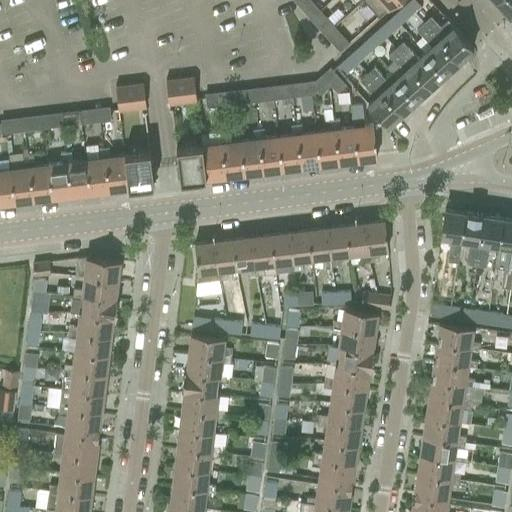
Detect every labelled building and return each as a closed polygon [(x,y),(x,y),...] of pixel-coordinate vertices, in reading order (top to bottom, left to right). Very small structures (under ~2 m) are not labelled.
[(363,0),(378,17),(396,0),(363,0)] [(414,11),(420,6),(414,0),(409,0),(406,3),(414,11)] [(511,12),(511,0),(496,0),(496,1),(509,15),(511,12)] [(312,16),(319,10),(312,2),(305,8),(312,16)] [(406,3),(395,12),(403,21),(414,11),(406,3)] [(431,16),(425,21),(458,60),(473,47),(473,46),(472,46),(448,19),(440,26),(431,16)] [(389,18),(378,28),(385,37),(396,27),(389,18)] [(327,32),(334,26),(327,19),(320,25),(327,32)] [(423,35),(416,41),(425,51),(444,73),(458,60),(425,21),(417,28),(423,35)] [(374,47),(385,37),(378,28),(367,38),(374,47)] [(342,49),(348,43),(342,35),(335,41),(342,49)] [(403,40),(396,46),(430,85),(444,73),(425,51),(418,58),(403,40)] [(356,62),(367,53),(360,44),(349,54),(356,62)] [(394,59),(387,65),(397,76),(416,98),(430,85),(396,46),(389,52),(394,59)] [(346,72),(356,62),(349,54),(338,64),(346,72)] [(374,65),(367,71),(401,111),(416,98),(397,76),(390,82),(374,65)] [(338,77),(332,70),(323,77),(330,85),(338,77)] [(363,81),(355,88),(370,104),(386,123),(387,124),(401,111),(367,71),(360,77),(363,81)] [(193,76),(165,80),(168,103),(196,100),(193,76)] [(336,92),(345,85),(338,77),(330,85),(336,92)] [(118,110),(145,106),(142,83),(115,86),(118,110)] [(310,84),(297,86),(298,96),(311,94),(310,84)] [(323,91),(316,84),(310,84),(311,94),(320,93),(323,91)] [(291,87),(278,88),(279,98),(292,96),(291,87)] [(272,89),(259,91),(260,100),(273,99),(272,89)] [(253,91),(240,93),(242,103),(255,101),(253,91)] [(234,94),(222,95),(223,105),(236,103),(234,94)] [(206,107),(217,106),(216,96),(204,97),(206,107)] [(370,104),(350,105),(353,127),(351,127),(355,159),(377,157),(373,125),(386,123),(370,104)] [(108,107),(98,108),(98,111),(99,120),(99,121),(110,120),(110,119),(110,117),(109,112),(109,110),(108,107)] [(92,109),(79,110),(81,124),(93,122),(92,109)] [(331,109),(324,110),(325,121),(328,121),(333,120),(331,109)] [(73,111),(60,112),(62,126),(75,124),(73,111)] [(55,113),(42,115),(44,128),(56,127),(55,113)] [(36,115),(22,117),(23,130),(38,129),(36,115)] [(16,118),(4,119),(4,123),(5,133),(17,131),(16,118)] [(339,119),(333,120),(334,129),(337,161),(355,159),(351,127),(340,129),(339,119)] [(329,130),(315,132),(319,164),(337,161),(334,129),(333,120),(328,121),(329,130)] [(301,124),(294,125),(295,134),(299,166),(319,164),(315,132),(302,133),(301,124)] [(291,134),(277,136),(281,168),(299,166),(295,134),(294,125),(290,125),(291,134)] [(263,128),(258,129),(259,138),(263,170),(281,168),(277,136),(264,138),(263,128)] [(254,139),(241,140),(245,173),(263,170),(259,138),(258,129),(252,130),(254,139)] [(226,133),(220,134),(225,175),(245,173),(241,140),(227,142),(226,133)] [(215,143),(201,145),(205,177),(225,175),(220,134),(214,135),(215,143)] [(201,144),(175,147),(180,181),(205,177),(201,145),(201,144)] [(108,147),(103,148),(104,156),(108,189),(128,187),(127,182),(124,153),(109,155),(108,147)] [(98,156),(85,158),(89,192),(108,189),(104,156),(103,148),(97,148),(98,156)] [(124,153),(128,187),(153,184),(149,150),(124,153)] [(70,152),(65,153),(66,160),(70,194),(89,192),(85,158),(71,160),(70,152)] [(61,161),(48,163),(52,196),(70,194),(66,160),(65,153),(60,153),(61,161)] [(33,156),(26,157),(27,165),(32,199),(52,196),(48,163),(34,164),(33,156)] [(24,165),(9,167),(14,201),(32,199),(27,165),(26,157),(23,157),(24,165)] [(0,202),(14,201),(9,167),(0,168),(0,202)] [(447,260),(457,262),(465,212),(445,209),(441,236),(451,237),(447,260)] [(465,212),(461,239),(463,239),(469,240),(466,263),(475,265),(483,214),(465,212)] [(488,243),(498,244),(502,217),(483,214),(475,265),(485,266),(488,243)] [(498,244),(494,267),(504,269),(501,286),(510,288),(511,275),(511,218),(502,217),(498,244)] [(384,220),(365,222),(370,262),(378,260),(377,250),(388,248),(384,220)] [(365,222),(346,225),(350,253),(359,252),(361,263),(370,262),(365,222)] [(346,225),(328,227),(333,266),(340,265),(339,254),(350,253),(346,225)] [(328,227),(309,229),(312,258),(320,257),(322,267),(333,266),(328,227)] [(309,229),(291,231),(296,271),(302,270),(301,259),(312,258),(309,229)] [(291,231),(272,234),(277,273),(296,271),(291,231)] [(272,234),(253,236),(257,275),(277,273),(272,234)] [(253,236),(234,238),(237,267),(246,266),(247,277),(257,275),(253,236)] [(215,241),(219,280),(227,279),(228,284),(239,283),(237,267),(234,238),(215,241)] [(197,283),(219,280),(215,241),(194,243),(198,272),(197,283)] [(84,277),(117,281),(119,260),(87,256),(77,257),(75,275),(84,277)] [(49,261),(33,263),(34,275),(50,273),(49,261)] [(73,287),(72,292),(82,294),(115,298),(115,296),(117,281),(84,277),(83,289),(73,287)] [(33,278),(31,289),(44,291),(45,279),(33,278)] [(56,286),(56,293),(67,294),(68,287),(56,286)] [(31,289),(29,310),(41,312),(44,291),(31,289)] [(350,290),(335,291),(335,293),(335,303),(350,302),(350,290)] [(313,291),(297,292),(298,293),(298,305),(313,305),(313,291)] [(335,291),(321,292),(321,304),(335,303),(335,293),(335,291)] [(360,304),(375,306),(377,294),(362,291),(360,304)] [(72,292),(70,312),(79,313),(112,317),(115,318),(115,313),(117,298),(115,298),(82,294),(72,292)] [(297,292),(282,292),(282,304),(282,306),(298,305),(298,293),(297,292)] [(377,294),(375,306),(389,308),(391,296),(377,294)] [(429,313),(429,314),(444,316),(446,305),(431,303),(429,313)] [(450,306),(449,317),(462,319),(464,308),(450,306)] [(332,320),(332,325),(374,332),(377,313),(377,312),(357,309),(344,307),(342,322),(332,320)] [(474,322),(486,323),(488,310),(476,308),(474,322)] [(287,310),(285,325),(286,325),(297,327),(299,312),(298,311),(287,310)] [(488,310),(486,323),(500,326),(502,313),(488,310)] [(69,324),(68,332),(110,338),(112,317),(79,313),(78,325),(69,324)] [(30,315),(28,327),(41,329),(43,317),(30,315)] [(192,327),(192,328),(226,332),(226,331),(227,320),(213,318),(193,316),(192,327)] [(228,320),(226,332),(240,333),(242,322),(228,320)] [(440,322),(437,340),(469,345),(478,347),(479,342),(469,341),(472,326),(440,322)] [(249,334),(264,336),(265,325),(265,324),(251,323),(249,332),(249,334)] [(265,325),(264,336),(278,338),(279,328),(280,327),(280,326),(265,324),(265,325)] [(342,345),(341,346),(371,350),(374,332),(332,325),(331,331),(340,332),(339,345),(342,345)] [(41,329),(28,327),(27,344),(39,346),(41,329)] [(286,328),(283,342),(295,343),(297,344),(299,330),(286,328)] [(68,332),(67,337),(76,338),(75,352),(107,356),(110,338),(68,332)] [(191,333),(189,352),(221,356),(230,357),(232,348),(222,346),(223,337),(211,336),(191,333)] [(437,340),(434,360),(468,365),(475,366),(476,360),(467,359),(469,345),(437,340)] [(264,356),(277,358),(278,343),(266,342),(264,356)] [(295,343),(283,342),(281,357),(294,359),(297,344),(295,343)] [(330,358),(329,364),(336,365),(339,365),(368,369),(371,370),(372,360),(374,351),(371,350),(341,346),(340,358),(340,359),(339,359),(330,358)] [(64,363),(63,370),(105,375),(107,356),(75,352),(73,365),(64,363)] [(189,352),(187,371),(219,375),(219,370),(220,365),(220,362),(230,363),(230,357),(221,356),(189,352)] [(25,353),(24,365),(37,366),(38,354),(25,353)] [(434,360),(431,379),(473,385),(474,380),(466,379),(468,365),(434,360)] [(37,366),(24,365),(22,382),(35,383),(37,366)] [(263,365),(261,380),(274,381),(276,367),(263,365)] [(324,375),(323,382),(365,389),(368,369),(339,365),(336,365),(334,376),(324,375)] [(280,366),(278,380),(290,381),(292,381),(294,368),(280,366)] [(3,370),(2,384),(14,386),(15,386),(17,371),(3,370)] [(63,370),(61,388),(103,394),(105,375),(63,370)] [(184,371),(182,389),(214,393),(215,380),(226,382),(227,375),(219,375),(187,371),(184,371)] [(431,379),(429,396),(470,403),(473,385),(431,379)] [(274,381),(261,380),(260,393),(272,395),(274,381)] [(290,381),(278,380),(276,396),(290,398),(292,381),(290,381)] [(332,389),(330,402),(363,407),(365,389),(323,382),(322,388),(332,389)] [(61,388),(59,407),(100,412),(103,394),(61,388)] [(184,391),(182,408),(222,413),(222,409),(214,408),(216,394),(214,394),(214,393),(182,389),(181,391),(184,391)] [(21,390),(19,402),(32,404),(33,391),(21,390)] [(1,392),(0,405),(0,406),(12,408),(14,394),(1,392)] [(429,396),(426,416),(458,421),(459,408),(469,409),(470,403),(429,396)] [(317,400),(315,413),(318,414),(318,418),(360,425),(363,407),(330,402),(317,400)] [(32,404),(19,402),(17,419),(30,421),(32,404)] [(257,403),(256,417),(268,419),(270,405),(257,403)] [(274,403),(273,417),(285,419),(286,419),(296,419),(297,414),(295,412),(287,411),(288,405),(276,403),(274,403)] [(12,408),(0,406),(0,422),(11,424),(12,408)] [(59,407),(58,412),(67,413),(64,434),(81,436),(82,430),(98,432),(100,412),(59,407)] [(182,408),(180,426),(212,430),(213,419),(221,420),(222,413),(182,408)] [(511,414),(505,414),(502,428),(511,429),(511,414)] [(426,416),(423,435),(464,441),(465,436),(456,435),(457,421),(426,416)] [(268,419),(256,417),(254,431),(267,432),(268,419)] [(285,419),(273,417),(271,433),(284,434),(286,419),(285,419)] [(326,426),(324,439),(357,444),(360,425),(318,418),(317,424),(326,426)] [(180,426),(177,446),(217,450),(218,446),(210,445),(212,430),(180,426)] [(14,442),(28,443),(29,429),(15,427),(14,442)] [(511,429),(502,428),(500,443),(511,444),(511,429)] [(0,430),(0,444),(8,446),(10,432),(0,430)] [(55,432),(53,452),(95,457),(97,438),(98,432),(82,430),(81,436),(64,434),(55,432)] [(423,435),(420,454),(452,459),(454,445),(461,447),(463,447),(464,441),(423,435)] [(313,450),(312,456),(354,463),(357,444),(324,439),(323,452),(313,450)] [(250,455),(263,456),(264,442),(251,440),(250,455)] [(270,441),(268,455),(280,456),(281,442),(270,441)] [(177,446),(175,466),(207,470),(209,456),(216,457),(217,450),(177,446)] [(499,451),(497,466),(509,468),(511,453),(499,451)] [(61,458),(60,472),(93,476),(95,457),(53,452),(52,457),(61,458)] [(13,453),(11,466),(24,467),(26,455),(13,453)] [(420,454),(417,473),(458,480),(459,474),(450,472),(452,459),(420,454)] [(268,455),(266,470),(278,471),(280,456),(268,455)] [(321,464),(319,477),(318,483),(350,488),(351,482),(354,463),(312,456),(311,463),(321,464)] [(249,461),(248,474),(261,476),(262,462),(249,461)] [(24,467),(11,466),(10,483),(22,484),(24,467)] [(175,466),(173,484),(212,489),(213,485),(205,484),(207,470),(175,466)] [(497,466),(494,481),(507,483),(509,468),(497,466)] [(49,483),(48,489),(90,494),(93,476),(60,472),(58,484),(49,483)] [(417,473),(411,511),(444,511),(448,484),(458,485),(458,480),(417,473)] [(261,476),(248,474),(246,489),(259,490),(261,476)] [(263,494),(277,495),(278,481),(264,480),(263,494)] [(307,495),(306,502),(347,508),(350,488),(318,483),(316,496),(307,495)] [(173,484),(170,504),(202,508),(204,494),(212,495),(212,489),(173,484)] [(492,503),(504,505),(506,490),(494,488),(492,503)] [(47,496),(46,508),(55,509),(79,511),(88,511),(90,494),(48,489),(47,496)] [(8,491),(7,503),(20,505),(21,492),(8,491)] [(243,511),(252,511),(256,511),(258,496),(244,494),(243,511)] [(262,500),(260,511),(273,511),(275,501),(262,500)] [(314,509),(313,511),(346,511),(347,508),(306,502),(305,507),(314,509)] [(18,511),(20,505),(7,503),(5,511),(18,511)]
